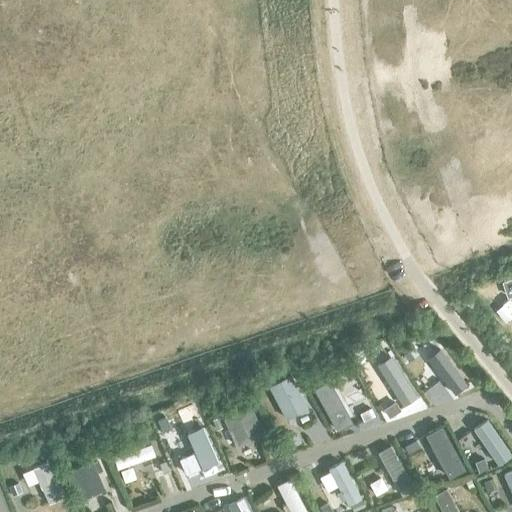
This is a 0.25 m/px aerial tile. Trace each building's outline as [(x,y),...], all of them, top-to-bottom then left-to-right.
[(467,385),(439,349),(426,359),(454,395),(467,385)] [(366,377),(388,417),(401,411),(378,370),(366,377)] [(290,374),(268,386),(285,418),(307,407),(290,374)] [(348,423),(328,386),(315,393),(335,430),(348,423)] [(251,406),(223,418),(236,446),(264,434),(251,406)] [(487,419),(472,429),(497,465),(511,455),(487,419)] [(185,434),(201,469),(218,462),(203,426),(185,434)] [(441,426),(424,435),(448,479),(465,470),(441,426)] [(154,456),(150,444),(112,458),(116,469),(154,456)] [(390,446),(377,453),(402,497),(414,490),(390,446)] [(92,460),(64,472),(77,501),(104,489),(97,472),(102,470),(97,460),(93,462),(92,460)] [(327,469),(347,506),(361,498),(341,461),(327,469)] [(62,498),(46,462),(20,474),(26,486),(37,481),(47,504),(62,498)] [(511,470),(503,475),(511,494),(511,470)] [(305,511),(289,479),(276,485),(285,504),(281,506),(284,511),(286,511),(289,511),(305,511)] [(458,511),(446,488),(433,495),(442,511),(458,511)] [(250,511),(242,497),(227,505),(230,511),(250,511)]
